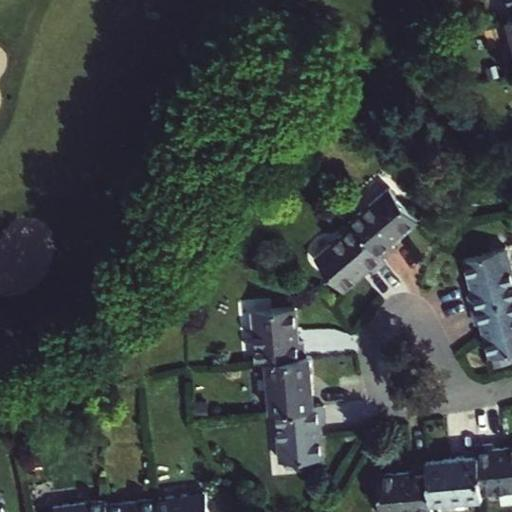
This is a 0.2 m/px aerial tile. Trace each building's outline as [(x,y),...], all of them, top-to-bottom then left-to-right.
[(389,185),(350,218),(353,222),(381,255),(393,245),(390,241),(417,218),(389,185)] [(381,255),(353,222),(315,255),(343,287),(369,265),(373,269),(385,259),(381,255)] [(467,292),(471,307),(511,295),(511,268),(506,245),(464,257),(473,290),(467,292)] [(511,347),(511,295),(471,307),(475,321),(481,320),(491,354),(511,347)] [(252,308),(257,359),(266,358),(305,355),(304,339),(299,339),(296,305),(252,308)] [(314,405),(310,354),(305,355),(266,358),(270,408),(275,408),(314,405)] [(314,405),(275,408),(279,459),(323,455),(320,421),(325,420),(324,404),(314,405)] [(493,442),(477,443),(478,452),(482,491),(511,487),(511,444),(493,446),(493,442)] [(478,452),(427,457),(428,462),(431,501),(482,496),(482,491),(478,452)] [(431,501),(428,462),(413,464),(413,468),(378,471),(381,511),(418,511),(432,511),(431,501)] [(156,496),(158,511),(208,511),(206,490),(156,496)] [(158,511),(156,496),(106,502),(107,511),(158,511)] [(107,511),(106,502),(106,497),(56,503),(56,511),(107,511)]
